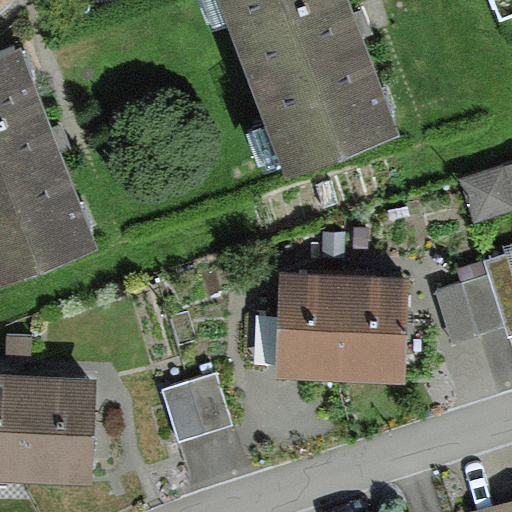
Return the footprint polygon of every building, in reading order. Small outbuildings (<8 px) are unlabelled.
[(352,0),(217,0),(285,174),(402,129),(352,0)] [(511,3),(511,0),(496,0),(500,9),(511,3)] [(18,46),(0,52),(0,285),(96,249),(18,46)] [(511,162),(459,181),(474,224),(511,210),(511,162)] [(511,336),(511,252),(482,262),(487,276),(504,327),(507,338),(511,336)] [(407,276),(279,273),(276,376),(405,379),(407,276)] [(434,292),(449,344),(504,327),(487,276),(434,292)] [(161,391),(177,438),(229,421),(213,373),(161,391)] [(0,481),(91,483),(93,377),(0,375),(0,481)] [(511,511),(511,498),(472,511),(511,511)]
